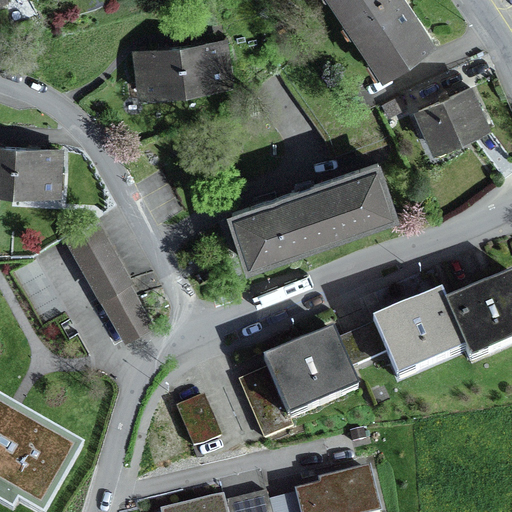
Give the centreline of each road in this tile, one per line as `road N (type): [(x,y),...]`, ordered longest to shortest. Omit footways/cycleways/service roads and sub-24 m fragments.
road 1 (residential): [(511,204),(197,330)]
road 2 (residential): [(197,330),(88,138),(53,104),(0,80)]
road 3 (residential): [(197,330),(156,353),(138,377),(97,511)]
